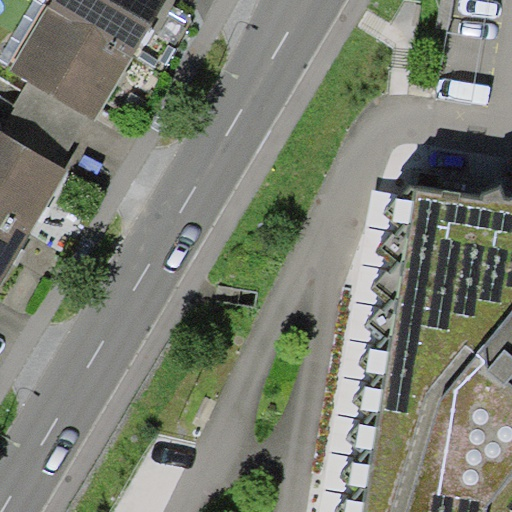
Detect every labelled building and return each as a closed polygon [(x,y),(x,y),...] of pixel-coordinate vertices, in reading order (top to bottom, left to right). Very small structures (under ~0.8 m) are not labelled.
[(167,0),(52,0),(51,2),(137,52),(167,0)] [(137,52),(51,2),(13,67),(99,117),(137,52)] [(68,166),(0,126),(0,209),(32,228),(68,166)] [(511,511),(511,202),(438,194),(385,511),(511,511)] [(0,282),(32,228),(0,209),(0,282)]
